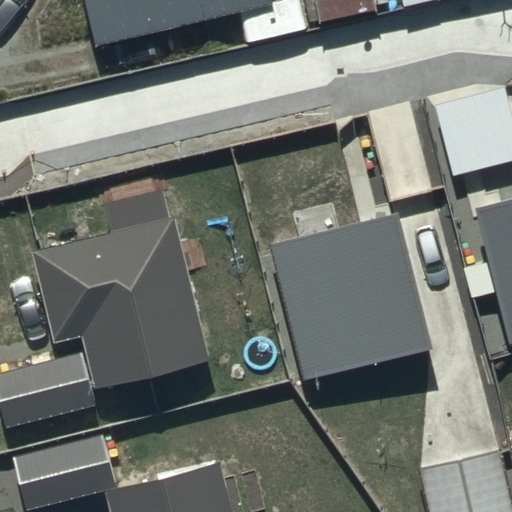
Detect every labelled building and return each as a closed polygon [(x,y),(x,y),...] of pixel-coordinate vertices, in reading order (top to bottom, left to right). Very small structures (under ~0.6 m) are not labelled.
[(175,50),(168,23),(210,12),(215,30),(257,20),(253,2),(262,0),(82,0),(93,41),(112,36),(119,63),(175,50)] [(291,0),(295,17),(315,12),(317,19),(373,7),(371,0),(291,0)] [(511,81),(445,97),(464,178),(511,167),(511,81)] [(511,335),(511,184),(474,194),(508,336),(511,335)] [(431,338),(394,200),(269,233),(306,371),(431,338)] [(205,342),(170,205),(29,241),(53,332),(84,324),(95,370),(205,342)] [(94,399),(80,341),(0,360),(0,399),(5,421),(94,399)] [(114,477),(100,425),(12,449),(25,501),(114,477)] [(240,511),(225,444),(159,459),(105,487),(110,511),(240,511)] [(511,511),(511,505),(500,447),(416,464),(425,511),(511,511)]
